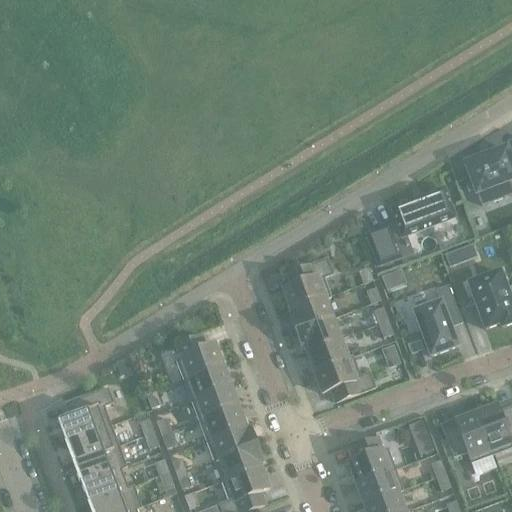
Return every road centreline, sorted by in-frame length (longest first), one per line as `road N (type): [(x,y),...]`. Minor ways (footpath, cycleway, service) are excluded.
road 1 (residential): [(232,272),(511,101)]
road 2 (residential): [(511,353),(294,437)]
road 3 (residential): [(232,272),(294,437)]
road 4 (residential): [(100,355),(232,272)]
